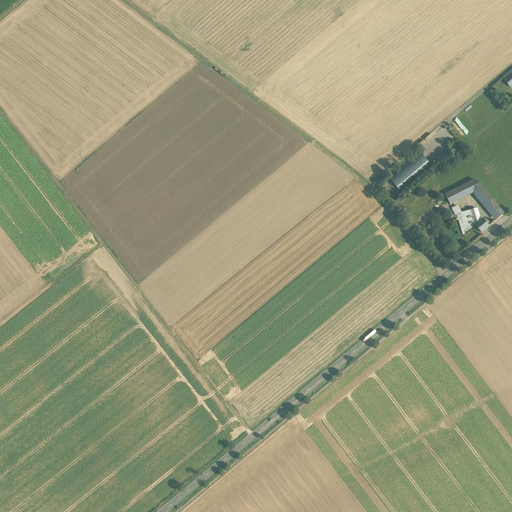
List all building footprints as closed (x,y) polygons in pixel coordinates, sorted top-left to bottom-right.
[(463,116),(453,123),(463,138),(473,131),(463,116)] [(419,151),(388,178),(400,192),(431,166),(419,151)] [(492,201),(474,180),(445,195),(449,204),(474,191),(487,206),(492,201)] [(503,214),(492,201),(487,206),(497,219),(503,214)] [(457,215),(460,213),(457,206),(452,209),(455,215),(457,215)] [(475,209),(470,211),(475,225),(479,221),(475,209)] [(464,235),(475,225),(470,211),(460,213),(457,215),(464,235)] [(479,221),(475,225),(481,232),(489,226),(483,219),(479,221)]
